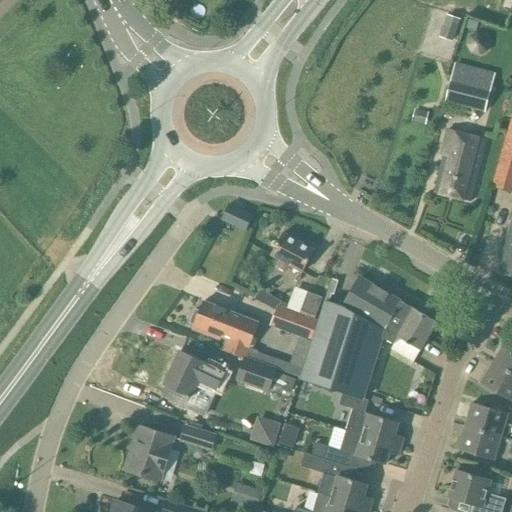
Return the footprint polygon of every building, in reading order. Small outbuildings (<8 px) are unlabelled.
[(461,19),(447,15),(440,38),(454,42),(461,19)] [(472,53),(479,55),(486,51),(488,43),(484,36),(477,34),(470,38),(468,46),(472,53)] [(496,74),(455,63),(445,102),(486,113),(496,74)] [(415,109),(413,117),(427,121),(429,112),(415,109)] [(511,117),(492,187),(511,192),(511,117)] [(487,139),(450,129),(434,193),(471,202),(487,139)] [(253,216),(229,205),(222,219),(246,230),(253,216)] [(260,219),(251,237),(268,246),(277,228),(260,219)] [(511,222),(497,272),(511,276),(511,222)] [(315,251),(283,233),(271,255),(281,260),(277,268),(285,272),(290,265),(303,272),(315,251)] [(325,301),(318,322),(312,341),(303,370),(300,377),(301,378),(301,379),(343,391),(364,398),(383,338),(385,331),(402,301),(361,277),(343,307),(325,301)] [(272,309),(278,301),(261,288),(255,297),(272,309)] [(301,311),(316,317),(322,297),(308,292),(301,311)] [(437,322),(402,301),(385,331),(383,338),(394,344),(398,337),(420,350),(437,322)] [(224,350),(244,358),(245,358),(249,348),(259,323),(204,302),(200,312),(195,310),(189,323),(194,325),(194,326),(228,339),(224,350)] [(318,322),(279,308),(279,309),(278,308),(272,326),(312,341),(318,322)] [(511,344),(506,341),(494,363),(511,373),(511,344)] [(249,348),(245,358),(245,359),(277,371),(300,379),(300,377),(303,370),(256,352),(257,351),(249,348)] [(164,395),(163,396),(186,407),(204,415),(224,374),(209,366),(206,365),(207,363),(181,351),(165,385),(169,386),(165,395),(164,395)] [(268,393),(277,371),(245,359),(244,359),(235,381),(268,393)] [(511,373),(494,363),(481,384),(511,402),(511,373)] [(290,393),(295,380),(278,374),(274,387),(290,393)] [(352,409),(346,430),(401,446),(404,437),(395,434),(398,423),(365,413),(369,401),(343,393),(339,405),(352,409)] [(472,403),(465,426),(502,437),(509,414),(472,403)] [(281,424),(258,417),(251,440),(274,447),(281,424)] [(291,447),(296,427),(283,423),(278,443),(291,447)] [(106,448),(111,433),(93,427),(92,427),(88,426),(77,460),(80,461),(82,462),(100,467),(106,448)] [(173,437),(139,426),(126,470),(160,480),(173,437)] [(216,435),(185,426),(180,442),(211,452),(216,435)] [(495,461),(502,437),(465,426),(458,450),(495,461)] [(323,459),(333,462),(349,466),(352,455),(386,465),(389,453),(399,455),(401,446),(346,430),(341,450),(327,446),(323,459)] [(280,449),(277,459),(282,460),(288,457),(290,452),(280,449)] [(323,459),(305,453),(301,467),(324,474),(319,493),(370,508),(373,499),(364,496),(367,484),(338,475),(338,476),(330,474),(333,462),(323,459)] [(502,511),(506,499),(489,494),(493,481),(457,470),(449,497),(476,505),(473,511),(502,511)] [(241,510),(248,511),(254,511),(261,493),(248,489),(241,510)] [(319,493),(313,511),(309,511),(296,508),(295,511),(369,511),(370,508),(319,493)] [(205,511),(206,511),(167,500),(163,511),(205,511)] [(151,511),(135,507),(116,501),(112,511),(151,511)]
